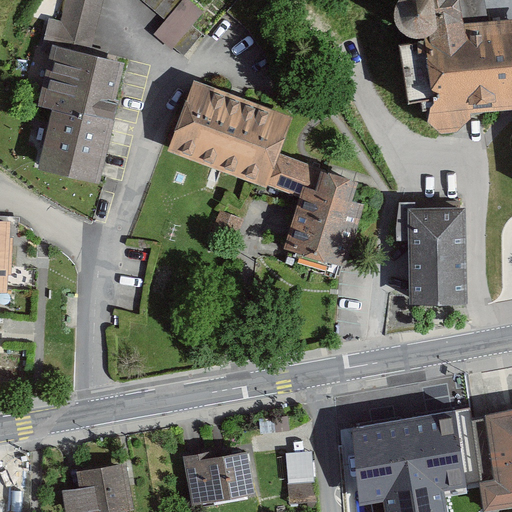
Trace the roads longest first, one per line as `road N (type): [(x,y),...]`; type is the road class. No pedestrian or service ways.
road 1 (tertiary): [(0,428),(318,372)]
road 2 (tertiary): [(318,372),(511,338)]
road 3 (residential): [(318,372),(331,511)]
